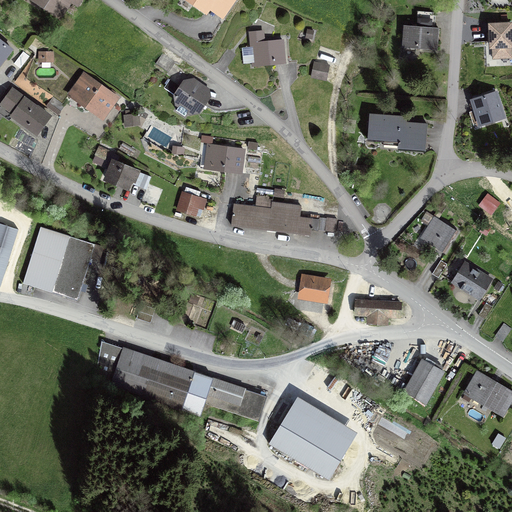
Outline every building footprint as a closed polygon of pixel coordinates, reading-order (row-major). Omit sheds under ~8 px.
[(21,0),(64,23),(73,6),(80,10),(85,0),(21,0)] [(241,0),(187,0),(227,24),(241,0)] [(511,21),(488,23),(489,49),(492,49),(492,59),(511,58),(511,48),(511,47),(511,21)] [(440,29),(406,26),(404,50),(438,53),(440,29)] [(254,32),(251,33),(255,67),(291,64),(289,41),(269,43),(268,31),(254,32)] [(0,67),(13,49),(0,39),(0,67)] [(54,52),(38,53),(39,65),(55,64),(54,52)] [(331,65),(314,62),(311,79),(328,82),(331,65)] [(122,99),(84,74),(69,98),(107,123),(122,99)] [(213,91),(196,80),(187,82),(178,95),(180,108),(195,117),(207,114),(215,101),(213,91)] [(54,118),(13,87),(0,104),(0,112),(38,141),(54,118)] [(506,118),(497,90),(470,99),(479,127),(506,118)] [(404,115),(371,114),(370,143),(400,144),(400,151),(431,152),(431,124),(404,123),(404,115)] [(248,149),(208,144),(204,171),(244,176),(248,149)] [(141,170),(113,160),(105,183),(133,193),(141,170)] [(206,198),(182,192),(176,212),(201,218),(206,198)] [(500,205),(488,196),(480,206),(492,215),(500,205)] [(257,208),(234,205),(231,228),(313,239),(315,220),(302,218),(304,206),(259,200),(257,208)] [(459,230),(436,217),(422,240),(446,253),(459,230)] [(0,288),(3,290),(21,232),(0,225),(0,288)] [(97,247),(71,239),(54,293),(80,301),(97,247)] [(495,277),(466,260),(451,284),(480,302),(495,277)] [(441,261),(432,274),(438,278),(447,265),(441,261)] [(333,279),(304,274),(300,299),(329,304),(333,279)] [(404,301),(357,298),(356,316),(403,319),(404,301)] [(485,304),(478,316),(485,320),(492,307),(485,304)] [(139,308),(135,318),(149,323),(153,313),(139,308)] [(503,324),(495,335),(503,341),(511,330),(503,324)] [(206,406),(215,377),(104,342),(91,379),(203,415),(206,406)] [(447,372),(423,359),(406,390),(429,404),(447,372)] [(511,405),(511,389),(479,370),(465,395),(505,418),(511,405)] [(215,377),(206,406),(260,423),(269,394),(215,377)] [(361,432),(301,396),(271,445),(331,481),(361,432)] [(507,437),(499,432),(493,443),(500,448),(507,437)]
